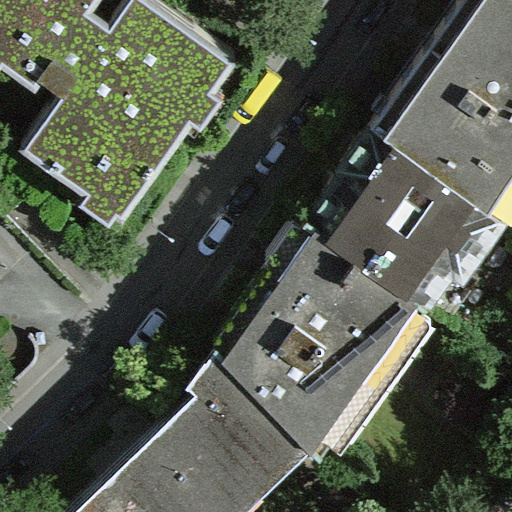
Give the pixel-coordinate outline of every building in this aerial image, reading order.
[(0,0),(0,50),(35,75),(42,66),(61,79),(22,134),(121,206),(235,48),(167,0),(0,0)] [(511,0),(452,0),(414,54),(371,114),(372,115),(503,209),(511,196),(511,0)] [(466,261),(503,209),(372,115),(341,159),(343,161),(326,184),(308,208),(428,294),(451,310),(480,270),(466,261)] [(0,207),(4,212),(30,188),(0,156),(0,207)] [(243,295),(216,333),(216,334),(313,434),(322,443),(428,294),(308,208),(306,207),(243,295)] [(232,511),(313,434),(216,334),(191,373),(198,380),(125,450),(59,511),(232,511)]
